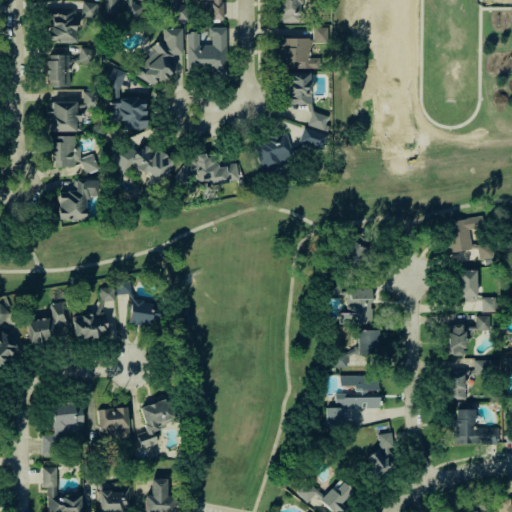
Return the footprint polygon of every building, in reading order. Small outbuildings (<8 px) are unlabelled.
[(104,0),(104,14),(117,14),(116,0),(126,0),(127,19),(140,20),(140,4),(132,4),(131,0),(104,0)] [(221,19),(221,0),(209,0),(209,19),(221,19)] [(300,0),(278,0),(278,22),(300,23),(300,0)] [(75,43),(76,21),(96,21),(96,3),(80,2),(79,7),(48,6),(47,42),(75,43)] [(187,72),(225,72),(224,27),(209,27),(209,45),(198,45),(198,32),(186,32),(187,72)] [(319,68),(319,58),(310,58),(309,43),(327,43),(327,27),(312,27),(312,38),(277,38),(277,57),(283,57),(284,68),(319,68)] [(182,54),(182,28),(162,29),(162,41),(148,41),(149,63),(134,63),(134,80),(171,79),(170,55),(182,54)] [(77,61),(91,63),(93,49),(79,48),(77,61)] [(69,55),(47,55),(47,87),(70,86),(69,55)] [(146,128),(144,97),(122,98),(120,70),(107,71),(110,121),(123,120),(124,130),(146,128)] [(286,73),(287,104),(311,104),(310,72),(286,73)] [(96,92),(82,92),(82,102),(46,102),(46,116),(49,116),(50,132),(80,131),(80,107),(96,106),(96,92)] [(329,117),(311,111),(306,125),(324,131),(329,117)] [(327,135),(303,127),(298,143),(321,151),(327,135)] [(82,172),(95,171),(95,156),(80,156),(79,148),(74,148),(73,135),(50,136),(51,167),(82,166),(82,172)] [(258,171),(280,170),(280,159),(289,158),(288,139),(256,140),(258,171)] [(154,191),(174,165),(144,143),(137,153),(124,142),(109,162),(124,173),(130,165),(148,178),(144,183),(154,191)] [(236,165),(215,166),(214,156),(178,158),(180,186),(237,183),(236,165)] [(97,180),(74,179),(74,192),(58,191),(57,219),(85,220),(85,196),(96,196),(97,180)] [(490,242),(470,245),(468,229),(483,227),(482,216),(444,221),(448,253),(477,249),(478,260),(492,258),(490,242)] [(361,268),(371,243),(351,235),(341,261),(361,268)] [(475,270),(457,270),(458,300),(476,300),(475,270)] [(96,288),(98,314),(72,316),(74,339),(106,337),(104,301),(114,300),(113,287),(96,288)] [(371,288),(346,289),(347,315),(352,314),(353,323),(372,323),(371,288)] [(495,297),(480,298),(481,312),(495,311),(495,297)] [(26,321),(29,344),(60,339),(58,330),(68,329),(64,301),(48,303),(50,317),(26,321)] [(489,331),(489,316),(475,315),(474,325),(446,324),(445,355),(464,355),(465,330),(489,331)] [(0,367),(1,367),(0,361),(15,357),(8,330),(1,332),(0,328),(0,367)] [(377,330),(356,330),(357,354),(378,354),(377,330)] [(348,367),(348,352),(331,352),(331,367),(348,367)] [(495,360),(473,360),(473,374),(495,374),(495,360)] [(465,399),(465,374),(472,374),(472,370),(447,370),(447,399),(465,399)] [(338,376),(338,386),(353,386),(353,391),(377,390),(376,375),(338,376)] [(334,393),(334,407),(324,408),(325,426),(344,426),(344,409),(363,409),(378,408),(378,397),(367,397),(367,392),(334,393)] [(135,434),(139,448),(156,443),(152,429),(173,423),(166,399),(139,407),(146,431),(135,434)] [(57,457),(57,432),(81,432),(81,404),(51,405),(51,435),(41,435),(41,457),(57,457)] [(95,410),(99,441),(129,438),(125,407),(95,410)] [(473,410),(453,409),(452,443),(497,444),(497,428),(473,427),(473,410)] [(393,447),(390,432),(377,435),(380,451),(367,453),(371,476),(393,472),(388,448),(393,447)] [(56,467),(41,467),(41,487),(47,487),(46,511),(80,511),(80,495),(55,495),(56,467)] [(166,479),(151,479),(151,495),(144,495),(143,511),(173,511),(173,496),(165,496),(166,479)] [(319,493),(308,481),(296,493),(308,505),(319,493)] [(320,499),(332,511),(335,511),(354,495),(342,482),(333,491),(331,488),(320,499)] [(128,511),(128,486),(111,486),(111,490),(98,490),(98,511),(128,511)] [(498,511),(511,511),(511,503),(510,504),(510,499),(498,499),(498,511)]
